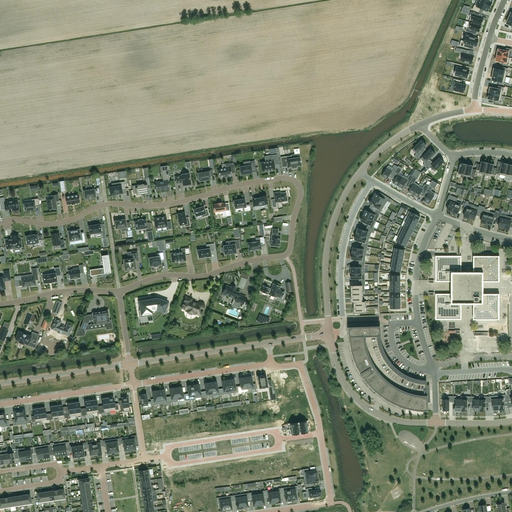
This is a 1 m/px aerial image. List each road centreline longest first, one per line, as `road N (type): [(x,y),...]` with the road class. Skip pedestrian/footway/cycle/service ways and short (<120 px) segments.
road 1 (residential): [(0,222),(61,222),(106,204),(177,203),(285,178),(300,193),(285,255)]
road 2 (residential): [(330,334),(327,246),(360,171)]
road 3 (residential): [(285,255),(119,291)]
road 4 (residential): [(372,181),(344,238),(343,332)]
road 5 (unclassified): [(330,334),(341,377),(358,401),(386,418),(436,423)]
road 6 (residential): [(432,368),(415,295),(436,216)]
road 7 (unclassified): [(129,363),(268,342)]
road 8 (residential): [(133,384),(271,363)]
road 9 (residential): [(0,404),(133,384)]
road 10 (unclassified): [(0,383),(129,363)]
road 11 (residential): [(320,433),(330,502),(270,511)]
road 12 (residential): [(343,332),(351,368),(369,393),(402,412),(421,410)]
road 13 (residential): [(119,291),(65,290),(0,303)]
